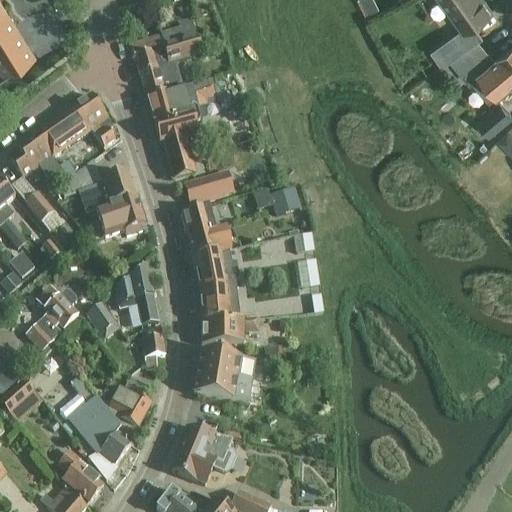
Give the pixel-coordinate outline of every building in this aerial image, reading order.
[(440,0),(464,32),(493,11),(485,0),(440,0)] [(0,68),(3,74),(33,56),(0,1),(0,68)] [(473,36),(451,52),(466,71),(462,74),(470,83),(472,81),(489,102),(511,82),(511,47),(493,62),(473,36)] [(161,39),(130,47),(129,47),(138,77),(175,67),(174,66),(201,58),(196,41),(164,50),(161,39)] [(146,101),(146,102),(182,91),(175,67),(138,77),(146,101)] [(200,121),(197,110),(192,108),(187,110),(182,91),(146,102),(154,127),(153,127),(159,147),(163,146),(173,183),(193,178),(182,141),(196,137),(193,127),(197,126),(200,121)] [(91,99),(74,110),(93,138),(103,152),(113,144),(106,133),(112,130),(91,99)] [(511,115),(500,101),(477,119),(490,135),(511,116),(511,115)] [(74,110),(35,137),(51,161),(87,137),(90,135),(74,110)] [(491,143),(466,116),(455,126),(461,132),(449,143),(469,164),(491,143)] [(497,142),(511,156),(511,137),(507,132),(497,142)] [(51,161),(35,137),(15,151),(18,156),(9,162),(22,182),(40,170),(49,185),(46,188),(50,194),(66,183),(51,161)] [(104,241),(110,239),(124,235),(126,240),(142,235),(140,230),(143,229),(126,175),(100,184),(93,164),(59,190),(64,201),(79,197),(86,217),(96,213),(104,241)] [(0,232),(8,242),(16,235),(7,224),(12,219),(4,210),(14,202),(0,185),(0,224),(2,227),(0,228),(0,232)] [(53,216),(36,197),(24,207),(40,226),(53,216)] [(180,218),(192,263),(191,263),(205,259),(218,255),(218,256),(228,254),(230,254),(223,229),(213,232),(206,210),(180,218)] [(25,246),(16,235),(8,242),(17,253),(25,246)] [(43,251),(52,261),(58,256),(50,245),(43,251)] [(198,294),(200,326),(239,324),(234,283),(238,282),(235,265),(231,266),(228,254),(218,256),(218,255),(205,259),(191,263),(198,294)] [(24,261),(12,272),(21,283),(33,272),(24,261)] [(117,289),(114,292),(118,311),(119,314),(128,311),(132,331),(139,330),(158,326),(152,299),(151,299),(145,268),(145,269),(117,289)] [(44,320),(25,338),(32,345),(41,354),(55,342),(54,341),(60,336),(54,331),(57,328),(63,333),(77,320),(69,311),(75,306),(74,301),(69,295),(64,294),(58,300),(57,299),(58,298),(48,294),(36,305),(43,313),(43,312),(48,317),(44,320)] [(101,308),(86,319),(104,343),(118,332),(101,308)] [(258,323),(239,324),(200,326),(200,349),(242,350),(242,341),(248,341),(248,337),(258,337),(258,323)] [(147,342),(142,343),(144,362),(145,372),(156,371),(155,360),(164,360),(161,330),(146,336),(147,342)] [(192,398),(192,399),(210,401),(224,403),(232,404),(247,406),(254,364),(239,362),(239,361),(200,355),(193,398),(192,398)] [(78,380),(70,387),(83,403),(86,400),(91,396),(78,380)] [(0,409),(8,419),(31,399),(20,386),(0,404),(0,409)] [(100,399),(97,404),(103,411),(103,412),(117,428),(120,432),(116,436),(130,448),(132,449),(137,439),(134,437),(136,433),(137,433),(150,409),(120,392),(119,393),(112,390),(100,399)] [(90,406),(69,422),(85,442),(92,437),(98,443),(92,448),(99,457),(113,469),(130,448),(116,436),(120,432),(117,428),(103,412),(103,411),(97,404),(95,401),(90,406)] [(219,441),(212,439),(185,432),(179,446),(181,450),(179,454),(171,474),(204,488),(212,471),(216,473),(224,476),(229,474),(235,460),(233,456),(227,453),(232,443),(219,440),(219,441)] [(63,492),(85,511),(102,491),(92,483),(96,479),(69,456),(58,470),(67,478),(61,485),(66,489),(63,492)] [(84,511),(85,511),(63,492),(52,505),(44,498),(39,505),(47,511),(84,511)] [(194,511),(170,493),(155,511),(194,511)] [(230,511),(269,511),(270,511),(238,496),(230,511)] [(227,511),(215,502),(206,511),(227,511)]
